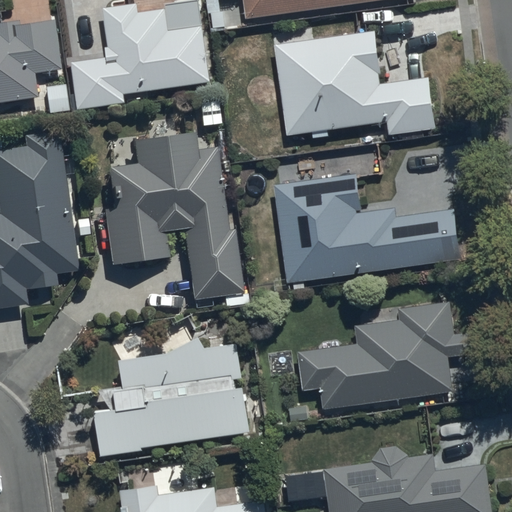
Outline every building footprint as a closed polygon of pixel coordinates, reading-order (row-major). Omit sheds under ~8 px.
[(110,52),(75,56),(81,102),(130,96),(128,86),(215,76),(208,21),(172,26),(169,0),(134,0),(104,4),(110,52)] [(244,0),(246,11),(343,0),(365,0),(367,6),(399,2),(398,0),(244,0)] [(0,97),(42,91),(38,67),(67,63),(60,14),(21,20),(20,14),(0,17),(2,29),(0,29),(0,97)] [(374,26),(275,39),(288,130),(391,116),(393,129),(437,123),(430,72),(382,79),(374,26)] [(70,78),(50,80),(53,108),(73,106),(70,78)] [(0,144),(0,303),(29,300),(27,285),(59,280),(58,271),(79,268),(60,126),(27,131),(28,140),(19,142),(0,144)] [(106,204),(107,211),(92,213),(96,242),(111,240),(113,259),(169,251),(166,227),(185,224),(194,293),(222,289),(224,304),(248,300),(247,288),(243,289),(235,225),(228,226),(216,141),(198,144),(195,126),(135,134),(139,159),(110,162),(115,203),(106,204)] [(358,168),(276,179),(288,275),(292,275),(293,285),(305,284),(304,275),(463,253),(456,204),(397,213),(395,203),(363,208),(358,168)] [(456,329),(450,298),(400,305),(402,316),(358,322),(360,340),(299,348),(304,385),(322,383),(325,404),(455,387),(450,352),(467,349),(464,328),(456,329)] [(252,427),(239,337),(207,339),(201,330),(169,346),(119,353),(123,380),(92,384),(101,450),(144,444),(144,442),(252,427)] [(374,457),(324,465),(331,511),(494,511),(488,459),(438,465),(436,449),(410,453),(410,451),(409,450),(408,449),(407,448),(406,447),(405,446),(404,445),(403,444),(402,444),(401,443),(399,442),(398,442),(397,442),(395,441),(394,441),(393,441),(391,441),(390,442),(388,442),(387,442),(386,443),(384,443),(383,444),(382,445),(381,446),(380,446),(379,447),(378,449),(377,450),(376,451),(376,452),(375,453),(375,455),(374,456),(374,457)] [(158,480),(121,486),(125,511),(268,511),(266,497),(220,503),(217,482),(160,491),(158,480)]
